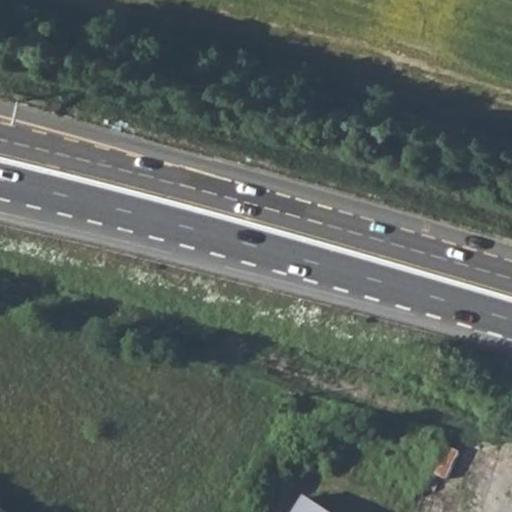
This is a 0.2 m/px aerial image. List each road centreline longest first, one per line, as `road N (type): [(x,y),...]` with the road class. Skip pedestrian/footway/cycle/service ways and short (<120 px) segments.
road 1 (motorway): [(511,275),(0,134)]
road 2 (motorway): [(0,179),(511,319)]
